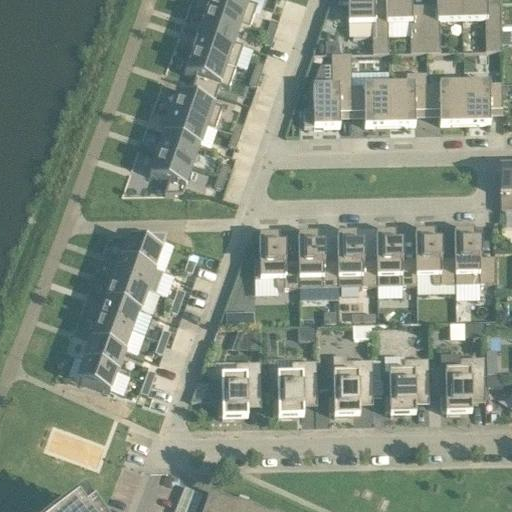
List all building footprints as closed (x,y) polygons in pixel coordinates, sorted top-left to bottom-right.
[(211,0),(206,16),(249,31),(256,11),(257,11),(257,9),(248,6),(249,0),(231,0),(232,1),(229,0),(211,0)] [(385,0),(337,0),(338,8),(348,8),(348,29),(372,28),(372,41),(372,59),(372,60),(387,59),(386,28),(385,0)] [(385,0),(386,28),(409,27),(410,59),(425,59),(424,11),(411,11),(411,0),(385,0)] [(462,26),(461,0),(436,0),(436,11),(424,11),(425,59),(440,58),(439,27),(462,26)] [(500,9),(499,9),(486,10),(486,0),(461,0),(462,26),(484,26),(485,57),(501,57),(500,9)] [(206,16),(199,36),(242,51),(233,47),(240,28),(249,32),(249,31),(206,16)] [(278,28),(270,25),(266,36),(274,39),(278,28)] [(483,36),(483,28),(461,27),(460,35),(483,36)] [(459,39),(459,28),(441,29),(441,39),(459,39)] [(235,72),(242,51),(199,36),(192,57),(235,72)] [(274,39),(266,36),(262,48),(270,50),(274,39)] [(192,91),(216,99),(219,90),(229,93),(229,92),(228,92),(235,72),(192,57),(185,77),(184,77),(184,78),(195,82),(192,91)] [(303,133),(339,132),(339,117),(351,117),(351,92),(350,60),(331,61),(332,91),(312,91),(313,115),(303,116),(303,133)] [(264,69),(256,66),(252,77),(260,80),(264,69)] [(260,80),(252,77),(248,89),(256,91),(260,80)] [(389,131),(414,130),(414,116),(427,115),(426,90),(426,79),(406,79),(406,89),(388,89),(389,131)] [(489,87),(464,88),(465,129),(489,129),(489,114),(502,114),(501,89),(489,89),(489,87)] [(426,90),(427,115),(439,115),(439,122),(440,130),(465,129),(464,88),(439,88),(439,90),(426,90)] [(351,117),(364,117),(364,131),(389,131),(388,89),(363,90),(363,92),(351,92),(351,117)] [(216,99),(192,91),(189,100),(177,96),(176,98),(178,98),(171,118),(214,133),(221,113),(223,113),(223,112),(213,108),(216,99)] [(162,138),(200,151),(200,150),(198,150),(205,131),(214,134),(214,133),(171,118),(164,138),(162,137),(162,138)] [(235,127),(231,139),(239,141),(243,130),(235,127)] [(200,151),(162,138),(162,139),(164,139),(157,159),(191,171),(198,151),(200,151)] [(235,153),(239,141),(231,139),(227,150),(235,153)] [(168,187),(164,199),(164,200),(181,200),(182,200),(184,192),(185,193),(185,191),(191,171),(157,159),(150,179),(149,179),(149,180),(168,187)] [(229,171),(221,168),(217,180),(225,182),(229,171)] [(511,215),(511,172),(501,173),(501,172),(499,172),(499,175),(500,198),(499,198),(499,200),(500,200),(500,216),(511,215)] [(221,194),(225,182),(217,180),(213,191),(221,194)] [(415,237),(416,282),(430,281),(433,291),(456,290),(454,236),(454,263),(442,264),(442,253),(442,249),(435,249),(434,237),(415,237)] [(473,236),(455,236),(456,281),(469,280),(472,290),(494,289),(494,260),(480,261),(480,252),(474,252),(473,236)] [(416,282),(415,237),(415,264),(403,264),(403,254),(403,249),(396,250),(395,238),(376,238),(378,292),(416,291),(416,282)] [(356,238),(337,239),(339,293),(378,292),(376,238),(376,265),(364,265),(364,254),(364,250),(357,250),(356,238)] [(298,240),(299,294),(339,293),(337,239),(337,266),(325,266),(325,255),(325,251),(317,251),(317,239),(298,240)] [(285,267),(285,256),(285,252),(278,252),(278,240),(259,240),(259,265),(254,265),(254,285),(274,284),(276,294),(299,294),(298,240),(298,267),(285,267)] [(119,262),(162,278),(163,278),(156,275),(154,274),(160,255),(161,255),(164,247),(166,243),(147,243),(145,248),(128,242),(127,243),(128,243),(121,262),(119,262)] [(155,299),(162,278),(119,262),(118,263),(120,264),(113,284),(155,299)] [(188,264),(184,276),(191,279),(195,267),(188,264)] [(104,303),(141,316),(139,315),(146,296),(155,299),(113,284),(106,303),(104,302),(104,303)] [(177,294),(173,305),(181,308),(185,296),(177,294)] [(103,312),(99,324),(131,336),(138,316),(140,317),(141,316),(104,303),(104,304),(106,305),(103,312)] [(181,308),(173,305),(169,316),(176,319),(181,308)] [(131,336),(99,324),(94,336),(92,344),(90,343),(89,344),(126,357),(126,356),(124,355),(131,336)] [(162,334),(158,346),(166,349),(170,337),(162,334)] [(126,357),(89,344),(91,345),(84,364),(82,363),(82,364),(119,377),(119,376),(117,376),(124,357),(126,358),(126,357)] [(162,360),(166,349),(158,346),(154,357),(162,360)] [(76,386),(109,398),(110,396),(109,396),(116,377),(118,378),(119,377),(82,364),(82,365),(84,366),(77,384),(76,384),(76,385),(76,386)] [(445,420),(465,419),(471,419),(471,403),(483,403),(484,408),(484,364),(459,364),(459,376),(445,376),(445,401),(440,401),(441,417),(445,417),(445,420)] [(415,420),(415,410),(415,405),(427,404),(428,410),(427,365),(403,366),(403,377),(389,377),(389,402),(384,402),(385,418),(389,418),(390,421),(415,420)] [(359,421),(359,411),(359,406),(372,405),(372,411),(373,411),(372,366),(347,367),(347,378),(333,378),(333,403),(328,403),(329,419),(334,419),(334,422),(359,421)] [(316,412),(316,367),(291,368),(291,379),(277,380),(277,404),(272,405),(273,421),(277,421),(278,423),(303,422),(303,407),(316,407),(316,412)] [(221,422),(222,424),(247,424),(247,408),(259,408),(260,413),(259,369),(235,369),(236,380),(221,381),(221,406),(216,406),(217,422),(221,422)] [(144,386),(151,389),(155,378),(148,375),(144,386)] [(151,389),(144,386),(139,398),(147,401),(151,389)] [(184,489),(174,511),(195,511),(202,496),(184,489)] [(255,511),(209,496),(204,511),(255,511)]
